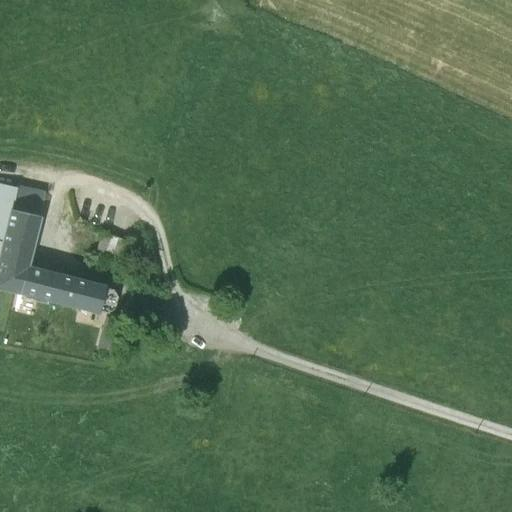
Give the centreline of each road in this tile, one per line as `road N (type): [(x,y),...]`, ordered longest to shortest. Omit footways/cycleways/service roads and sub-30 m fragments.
road 1 (track): [(511,436),(211,332),(185,308),(154,212),(101,182),(16,164),(0,171)]
road 2 (track): [(65,174),(52,242),(62,265),(185,308)]
